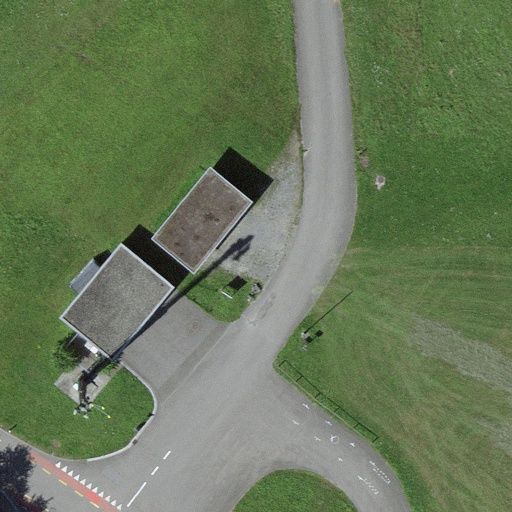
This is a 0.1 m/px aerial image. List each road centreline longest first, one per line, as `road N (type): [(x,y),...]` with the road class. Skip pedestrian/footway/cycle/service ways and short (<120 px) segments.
road 1 (track): [(236,367),(311,264),(331,195),(315,0)]
road 2 (track): [(236,367),(353,473),(377,511)]
road 3 (track): [(124,511),(236,367)]
